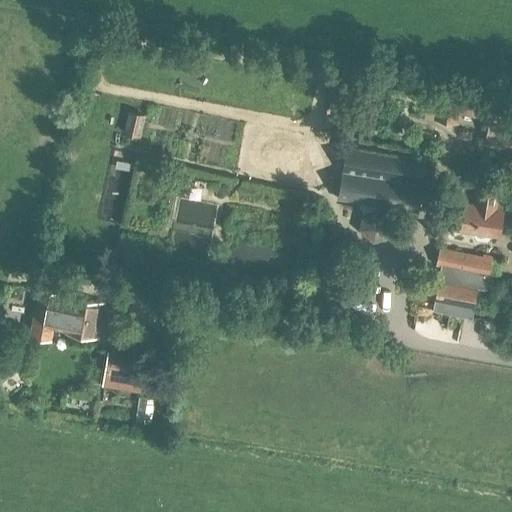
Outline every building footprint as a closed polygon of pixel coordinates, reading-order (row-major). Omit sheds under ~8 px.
[(505,93),(440,81),(434,118),(459,123),(461,113),(489,118),(485,143),(511,147),(511,99),(504,98),(505,93)] [(426,163),(347,150),(339,198),(360,202),(364,212),(359,228),(374,242),(391,236),(394,219),(381,207),(381,206),(418,212),(426,163)] [(117,160),(115,168),(129,171),(131,162),(117,160)] [(475,233),(474,235),(477,239),(488,241),(492,237),(493,236),(500,237),(505,208),(503,207),(505,196),(500,196),(501,188),(477,184),(474,202),(461,200),(456,230),(475,233)] [(440,250),(437,266),(442,267),(488,275),(490,275),(494,254),(481,252),(480,254),(440,247),(440,250)] [(439,280),(436,301),(475,308),(479,287),(439,280)] [(38,287),(31,326),(54,330),(55,326),(59,302),(61,291),(38,287)] [(65,332),(99,338),(106,302),(71,296),(69,304),(59,302),(55,326),(65,327),(65,332)] [(159,358),(108,349),(102,385),(106,385),(106,388),(106,389),(113,390),(113,387),(153,393),(159,358)]
